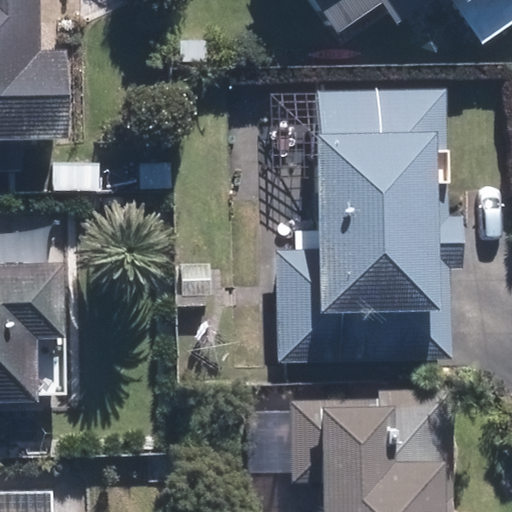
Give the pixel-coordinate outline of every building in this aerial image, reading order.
[(0,0),(0,166),(31,166),(31,142),(63,141),(62,51),(41,51),(40,0),(0,0)] [(511,0),(290,0),(317,39),(363,8),(379,32),(401,17),(388,0),(424,0),(435,16),(439,14),(463,49),(511,15),(511,0)] [(436,88),(324,89),(325,138),(326,250),(268,250),(269,355),(438,354),(436,88)] [(0,412),(8,413),(7,350),(31,349),(30,239),(0,239),(0,412)] [(437,511),(436,397),(280,398),(281,487),(294,487),(294,511),(437,511)]
